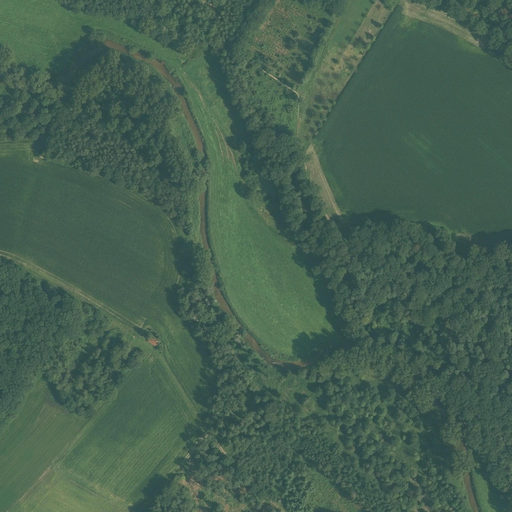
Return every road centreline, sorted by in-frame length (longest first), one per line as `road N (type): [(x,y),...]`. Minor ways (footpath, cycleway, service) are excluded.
road 1 (track): [(230,50),(297,93),(298,149),(341,221),(461,255)]
road 2 (track): [(139,511),(203,425),(157,350)]
road 3 (track): [(341,221),(343,262),(360,307),(407,350)]
